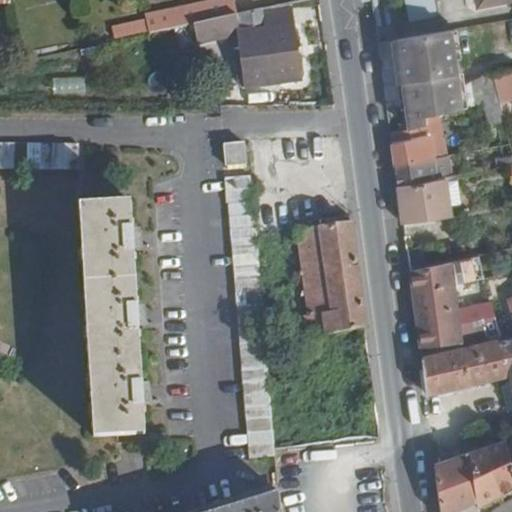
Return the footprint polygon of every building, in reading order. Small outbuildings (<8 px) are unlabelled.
[(511,11),(511,0),(479,0),(483,17),(511,11)] [(232,21),(229,4),(155,19),(158,37),(198,28),(232,21)] [(302,89),(296,32),(265,36),(261,14),(232,21),(198,28),(201,49),(241,44),(248,95),(302,89)] [(457,91),(450,41),(395,51),(401,100),(457,91)] [(511,71),(491,77),(498,105),(511,101),(511,71)] [(498,112),(491,85),(476,87),(481,109),(488,108),(489,113),(498,112)] [(461,119),(457,91),(401,100),(407,140),(426,133),(426,125),(461,119)] [(504,135),(498,112),(489,113),(483,114),(488,137),(504,135)] [(442,167),(439,145),(389,152),(392,177),(442,167)] [(0,174),(85,174),(86,148),(0,146),(0,174)] [(248,168),(247,149),(226,150),(227,170),(248,168)] [(446,187),(442,167),(392,177),(395,197),(440,188),(446,187)] [(269,373),(254,183),(226,184),(227,212),(231,212),(249,463),(276,463),(273,418),(269,373)] [(445,228),(440,188),(395,197),(400,235),(445,228)] [(146,436),(134,204),(84,204),(96,439),(146,436)] [(365,334),(348,210),(322,213),(324,230),(296,234),(311,343),(365,334)] [(435,275),(432,257),(404,262),(407,280),(435,275)] [(456,330),(451,302),(467,298),(468,293),(483,289),(478,266),(435,275),(407,280),(418,358),(460,351),(456,330)] [(497,342),(492,322),(456,330),(460,351),(497,342)] [(511,372),(511,348),(500,351),(507,374),(511,372)] [(510,385),(507,374),(500,351),(419,370),(424,405),(507,387),(510,385)] [(380,439),(369,362),(269,373),(273,418),(356,407),(361,442),(380,439)] [(511,476),(508,461),(505,452),(487,458),(500,506),(511,499),(511,476)] [(488,511),(500,506),(487,458),(472,463),(478,511),(488,511)] [(478,511),(472,463),(434,475),(438,511),(478,511)] [(388,496),(386,480),(356,483),(358,499),(388,496)] [(277,511),(275,500),(234,511),(277,511)]
